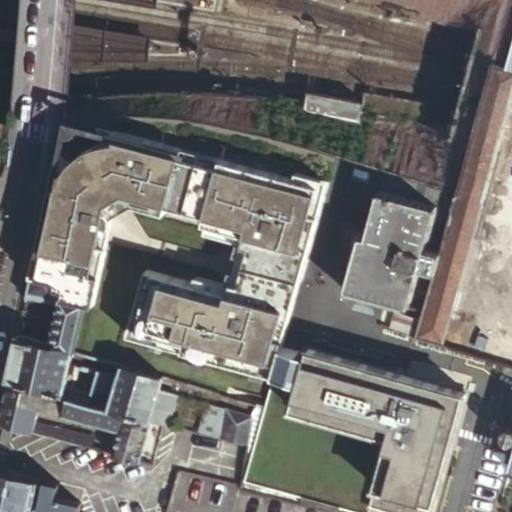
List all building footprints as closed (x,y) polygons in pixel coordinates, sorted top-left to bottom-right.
[(511,20),(503,58),(511,60),(511,20)] [(487,54),(453,183),(437,247),(464,254),(511,68),(511,60),(503,58),(487,54)] [(303,96),(301,109),(352,117),(354,108),(416,117),(418,100),(357,90),(355,99),(303,91),(303,96)] [(79,147),(68,161),(55,158),(33,263),(28,285),(63,293),(72,295),(84,298),(94,300),(98,279),(112,211),(107,202),(128,190),(133,198),(164,206),(166,198),(178,201),(180,193),(205,199),(203,207),(205,208),(203,216),(217,219),(225,221),(229,227),(235,223),(243,225),(241,231),(230,277),(229,284),(221,282),(217,275),(210,279),(203,278),(143,264),(130,320),(185,333),(183,342),(274,364),(283,336),(317,206),(309,204),(317,175),(293,169),(115,122),(112,132),(94,137),(79,147)] [(295,161),(293,169),(317,175),(309,204),(317,206),(326,170),(295,161)] [(408,298),(417,265),(424,243),(435,200),(379,184),(361,242),(357,241),(346,280),(408,298)] [(107,202),(112,211),(133,198),(128,190),(107,202)] [(180,193),(178,201),(203,207),(205,199),(180,193)] [(229,227),(225,221),(217,219),(216,225),(241,231),(243,225),(235,223),(229,227)] [(417,265),(431,269),(437,247),(424,243),(417,265)] [(419,314),(415,330),(442,338),(464,254),(437,247),(431,269),(422,301),(419,314)] [(408,298),(422,301),(431,269),(417,265),(408,298)] [(204,271),(203,278),(210,279),(217,275),(221,282),(229,284),(230,277),(204,271)] [(28,285),(26,292),(62,301),(63,293),(28,285)] [(74,346),(84,298),(72,295),(63,293),(62,301),(52,341),(74,346)] [(395,307),(390,322),(415,330),(419,314),(395,307)] [(185,333),(130,320),(128,329),(183,342),(185,333)] [(18,333),(16,345),(72,361),(74,346),(52,341),(18,333)] [(376,479),(436,498),(471,388),(311,338),(309,344),(283,336),(274,364),(300,372),(292,397),(392,428),(376,479)] [(8,379),(65,393),(72,361),(16,345),(8,379)] [(120,374),(157,383),(161,368),(123,358),(120,374)] [(92,366),(84,398),(113,406),(120,374),(92,366)] [(113,406),(150,415),(169,420),(176,389),(157,383),(120,374),(113,406)] [(8,379),(0,416),(0,421),(33,430),(36,420),(40,401),(121,422),(116,450),(141,456),(150,415),(113,406),(84,398),(65,393),(8,379)] [(206,397),(199,427),(234,436),(240,406),(206,397)] [(240,406),(234,436),(250,440),(256,411),(240,406)] [(36,420),(33,430),(93,445),(96,435),(36,420)] [(0,464),(0,511),(33,511),(35,507),(40,508),(40,510),(48,511),(78,511),(79,510),(81,499),(56,492),(60,479),(0,464)]
